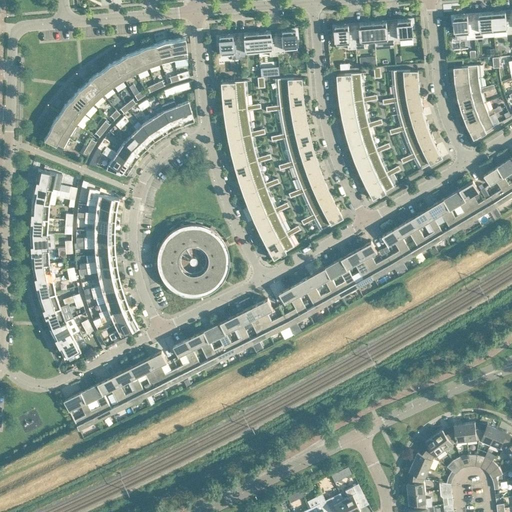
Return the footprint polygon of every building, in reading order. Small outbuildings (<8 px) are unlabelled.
[(511,33),(511,18),(511,10),(505,11),(505,9),(492,10),(494,30),(494,36),(506,35),(507,34),(511,33)] [(494,30),(492,10),(479,11),(479,13),(473,13),(476,38),(484,37),(483,31),(494,30)] [(476,38),(473,13),(468,14),(467,12),(452,13),(453,25),(455,25),(456,33),(467,32),(467,39),(476,38)] [(398,20),(392,20),(394,43),(401,42),(400,38),(413,37),(412,28),(415,28),(414,17),(398,18),(398,20)] [(394,45),(394,43),(392,20),(386,21),(386,19),(373,20),(375,40),(386,39),(386,46),(394,45)] [(375,40),(373,20),(360,21),(360,23),(354,23),(357,48),(365,47),(364,41),(375,40)] [(357,48),(354,23),(349,24),(348,22),(333,23),(334,35),(336,35),(337,43),(348,42),(348,49),(357,48)] [(281,30),(275,30),(277,53),(284,52),(283,48),(296,47),(296,38),(298,38),(297,27),(281,28),(281,30)] [(278,55),(277,53),(275,30),(270,31),(270,29),(256,30),(258,50),(269,49),(269,56),(278,55)] [(258,50),(256,30),(243,31),(243,33),(238,33),(240,56),(248,55),(248,51),(258,50)] [(240,56),(238,33),(232,34),(232,32),(216,33),(217,45),(219,45),(220,53),(231,52),(231,59),(240,58),(240,56)] [(175,39),(170,39),(174,60),(187,58),(185,36),(175,39)] [(174,60),(170,39),(165,40),(155,43),(162,63),(174,60)] [(162,63),(155,43),(145,46),(141,48),(149,68),(162,63)] [(149,68),(141,48),(136,50),(127,53),(137,73),(149,68)] [(137,73),(127,53),(119,59),(114,61),(125,79),(137,73)] [(125,79),(114,61),(109,63),(102,70),(114,86),(125,79)] [(478,64),(455,66),(456,71),(454,71),(455,81),(454,81),(479,77),(478,64)] [(419,77),(418,69),(394,69),(395,84),(419,83),(420,83),(420,82),(417,82),(417,78),(419,77)] [(114,86),(102,70),(93,75),(90,79),(103,95),(114,86)] [(177,73),(177,74),(179,79),(190,76),(188,70),(177,73)] [(361,72),(338,74),(339,79),(337,79),(338,88),(362,86),(361,72)] [(302,85),(301,77),(277,78),(278,92),(302,91),(303,91),(303,90),(301,90),(300,86),(302,85)] [(481,90),(480,87),(479,77),(454,81),(455,82),(457,81),(458,86),(456,86),(458,96),(457,96),(481,90)] [(103,95),(90,79),(86,82),(78,88),(94,104),(103,95)] [(162,79),(155,83),(158,88),(165,85),(162,79)] [(221,87),(221,96),(245,94),(244,80),(222,81),(222,87),(221,87)] [(190,87),(188,81),(179,84),(174,85),(169,88),(171,94),(176,92),(181,90),(190,87)] [(158,88),(155,83),(148,86),(151,91),(158,88)] [(420,90),(419,83),(395,84),(397,97),(397,99),(421,96),(422,96),(422,95),(419,95),(419,91),(420,90)] [(481,92),(488,90),(487,85),(480,87),(481,90),(457,96),(457,97),(459,96),(461,101),(459,101),(462,110),(461,110),(461,111),(484,102),(481,92)] [(363,96),(362,86),(338,88),(337,88),(337,89),(340,89),(340,94),(339,94),(340,103),(364,99),(363,96)] [(94,104),(78,88),(72,96),(69,100),(85,113),(94,104)] [(142,90),(135,94),(139,99),(145,94),(142,90)] [(303,99),(302,91),(278,92),(280,104),(280,107),(304,104),(304,103),(302,104),(301,99),(303,99)] [(246,105),(245,94),(221,96),(220,96),(221,97),(223,96),(223,101),(222,101),(223,110),(246,107),(246,105)] [(364,101),(371,100),(370,95),(363,96),(364,99),(340,103),(339,103),(342,103),(342,108),(341,108),(342,117),(366,112),(364,101)] [(423,103),(421,96),(397,99),(397,97),(390,98),(391,102),(398,101),(400,113),(424,108),(422,108),(421,103),(423,103)] [(133,97),(127,102),(131,107),(137,102),(133,97)] [(147,98),(143,101),(146,106),(151,103),(147,98)] [(183,123),(176,105),(173,99),(161,104),(164,109),(173,127),(183,123)] [(187,100),(176,105),(183,123),(193,119),(194,119),(188,99),(187,100)] [(85,113),(69,100),(65,103),(60,112),(77,124),(85,113)] [(146,106),(143,101),(138,104),(141,110),(146,106)] [(125,112),(129,108),(131,107),(127,102),(121,107),(125,112)] [(489,114),(488,111),(484,102),(461,111),(463,110),(465,115),(464,115),(467,124),(466,125),(467,125),(489,114)] [(247,109),(254,108),(253,104),(246,105),(246,107),(223,110),(222,110),(222,111),(224,111),(225,115),(223,115),(225,124),(248,120),(247,109)] [(305,112),(304,104),(280,107),(280,104),(273,105),(273,110),(280,109),(282,121),(306,117),(306,116),(304,117),(303,112),(305,112)] [(426,116),(424,108),(400,113),(404,125),(404,127),(415,124),(426,121),(424,116),(426,116)] [(490,116),(496,112),(494,108),(488,111),(489,114),(467,125),(469,124),(471,128),(469,129),(474,138),(494,125),(490,116)] [(120,113),(116,109),(111,114),(115,118),(120,113)] [(173,127),(164,109),(153,116),(163,133),(172,127),(173,127)] [(77,124),(60,112),(53,120),(51,124),(70,135),(77,124)] [(366,112),(342,117),(342,118),(344,117),(345,122),(344,122),(346,131),(369,124),(368,122),(366,112)] [(124,115),(119,119),(124,124),(128,120),(124,115)] [(154,139),(163,133),(153,116),(142,124),(154,139),(155,139),(154,139)] [(307,125),(306,117),(282,121),(284,132),(285,135),(308,130),(309,130),(309,129),(307,130),(306,125),(307,125)] [(106,119),(101,125),(105,129),(110,123),(106,119)] [(120,128),(124,124),(119,119),(115,124),(120,128)] [(250,131),(248,120),(225,124),(224,124),(224,125),(226,125),(227,129),(226,130),(227,138),(251,133),(250,131)] [(370,127),(376,125),(375,120),(368,122),(369,124),(346,131),(345,131),(345,132),(347,131),(349,136),(347,136),(350,145),(373,137),(370,127)] [(428,120),(426,121),(415,124),(404,127),(404,125),(397,127),(398,132),(405,130),(409,141),(414,152),(407,155),(410,160),(416,157),(422,168),(442,157),(439,152),(441,152),(437,145),(438,145),(437,144),(435,145),(433,141),(435,140),(432,133),(432,132),(430,133),(428,129),(430,128),(427,121),(428,121),(428,120)] [(63,147),(70,135),(51,124),(49,129),(44,138),(63,147)] [(154,139),(142,124),(132,133),(146,146),(154,139)] [(100,135),(105,129),(101,125),(96,131),(100,135)] [(251,136),(258,134),(257,129),(250,131),(251,133),(227,138),(227,139),(229,139),(230,143),(228,144),(230,152),(254,146),(251,136)] [(310,138),(308,130),(285,135),(284,132),(278,134),(279,139),(286,137),(288,149),(312,143),(312,142),(310,143),(309,138),(310,138)] [(138,154),(146,146),(132,133),(123,142),(139,154),(138,154)] [(104,137),(101,142),(106,146),(109,141),(104,137)] [(377,150),(376,147),(373,137),(350,145),(349,145),(349,146),(352,145),(353,149),(352,150),(355,158),(377,150)] [(91,138),(87,144),(92,147),(96,141),(91,138)] [(103,150),(106,146),(101,142),(97,147),(103,150)] [(138,155),(139,154),(123,142),(116,152),(132,163),(138,154),(138,155)] [(314,151),(312,143),(288,149),(292,160),(292,162),(315,156),(316,156),(316,155),(314,156),(312,151),(314,151)] [(88,154),(92,147),(87,144),(83,151),(88,154)] [(360,172),(382,162),(378,152),(384,149),(383,145),(376,147),(377,150),(355,158),(354,159),(356,158),(358,163),(357,163),(360,172)] [(256,157),(254,146),(230,152),(230,153),(232,152),(233,157),(232,157),(234,166),(257,159),(256,157)] [(126,172),(132,163),(116,152),(109,163),(108,163),(109,164),(106,169),(121,175),(122,171),(126,173),(126,172)] [(258,162),(264,160),(263,155),(256,157),(257,159),(234,166),(233,166),(233,167),(236,166),(237,171),(235,171),(238,180),(261,172),(258,162)] [(511,155),(497,165),(504,176),(511,170),(511,181),(509,184),(511,188),(511,155)] [(318,163),(315,156),(292,162),(292,160),(285,162),(286,167),(293,165),(297,176),(320,168),(318,168),(316,164),(318,163)] [(388,174),(386,171),(382,162),(360,172),(360,173),(362,172),(364,176),(362,177),(366,185),(388,174)] [(511,195),(511,188),(509,184),(504,176),(497,165),(484,173),(491,184),(496,180),(502,188),(490,196),(496,206),(511,195)] [(38,169),(35,181),(36,184),(36,185),(52,188),(57,189),(58,189),(60,183),(62,173),(56,172),(38,168),(38,169)] [(323,176),(320,168),(297,176),(301,187),(302,189),(325,181),(325,180),(323,181),(321,176),(323,176)] [(389,176),(395,172),(393,168),(386,171),(388,174),(366,185),(366,186),(368,185),(370,189),(369,190),(374,198),(394,185),(389,176)] [(265,185),(264,182),(261,172),(238,180),(237,180),(240,180),(241,184),(240,185),(242,193),(265,185)] [(414,184),(420,179),(417,175),(411,180),(414,184)] [(266,187),(272,184),(271,180),(264,182),(265,185),(242,193),(242,194),(244,193),(246,198),(244,198),(247,206),(270,197),(266,187)] [(473,180),(460,188),(477,217),(496,206),(490,196),(478,202),(474,194),(479,191),(473,180)] [(328,188),(325,181),(302,189),(301,187),(295,190),(297,194),(303,192),(308,202),(330,193),(331,193),(330,192),(328,193),(326,189),(328,188)] [(31,200),(49,203),(54,203),(56,195),(57,189),(52,188),(36,185),(34,188),(31,200)] [(115,203),(117,197),(99,194),(100,190),(89,188),(87,197),(97,199),(96,205),(116,208),(116,205),(115,203)] [(477,217),(460,188),(444,198),(450,208),(459,203),(464,211),(455,216),(461,227),(477,217)] [(334,200),(330,193),(308,202),(313,213),(315,215),(336,205),(337,204),(336,204),(334,205),(332,201),(334,200)] [(253,220),(275,210),(274,207),(270,197),(247,206),(247,207),(249,206),(251,211),(250,211),(253,220)] [(450,208),(444,198),(428,207),(434,218),(442,213),(450,227),(443,232),(445,236),(461,227),(455,216),(450,208)] [(49,203),(31,200),(30,213),(33,213),(33,216),(31,216),(31,217),(48,218),(49,203)] [(497,212),(509,205),(506,200),(494,207),(497,212)] [(259,232),(281,222),(276,212),(282,209),(280,204),(274,207),(275,210),(253,220),(252,220),(253,220),(255,219),(257,224),(255,224),(259,232)] [(114,212),(115,211),(116,208),(96,205),(95,212),(85,211),(85,212),(85,216),(113,219),(114,212)] [(340,212),(336,205),(315,215),(313,213),(307,216),(309,221),(316,217),(322,228),(341,217),(339,212),(340,212)] [(445,236),(443,232),(434,218),(428,207),(412,217),(418,227),(428,221),(434,231),(424,237),(429,246),(445,236)] [(113,225),(113,219),(85,216),(84,222),(94,222),(94,229),(115,230),(114,230),(114,227),(113,225)] [(29,232),(29,233),(47,233),(47,232),(48,218),(31,217),(32,217),(30,220),(29,232)] [(429,246),(424,237),(418,227),(412,217),(396,226),(402,237),(410,232),(418,246),(411,251),(413,255),(429,246)] [(221,237),(220,235),(218,233),(217,232),(215,231),(214,230),(215,228),(215,227),(211,224),(209,227),(208,226),(206,225),(204,225),(202,224),(200,224),(198,223),(196,223),(195,223),(195,221),(195,220),(189,220),(189,221),(190,223),(187,223),(185,224),(182,225),(178,226),(177,226),(175,228),(174,226),(173,225),(169,228),(169,229),(171,230),(169,231),(168,233),(166,235),(165,236),(163,239),(162,240),(161,242),(159,241),(158,241),(156,246),(157,246),(159,247),(158,248),(158,250),(157,253),(157,255),(157,256),(157,258),(157,260),(157,262),(154,262),(155,268),(158,267),(158,269),(159,271),(160,273),(161,275),(162,277),(163,278),(164,280),(164,281),(162,283),(166,287),(168,285),(169,286),(171,287),(172,289),(174,289),(176,291),(177,291),(180,292),(181,293),(180,296),(185,297),(186,294),(187,294),(190,295),(193,295),(195,295),(197,295),(199,294),(201,294),(202,297),(207,295),(206,292),(208,292),(209,291),(211,290),(213,289),(214,288),(216,286),(217,285),(219,284),(221,286),(224,282),(222,280),(223,278),(224,277),(225,275),(226,273),(226,272),(227,270),(228,268),(228,266),(231,266),(232,261),(229,261),(229,259),(229,257),(229,255),(228,253),(228,251),(227,249),(227,247),(226,246),(229,244),(227,240),(224,241),(223,240),(222,238),(221,237)] [(287,234),(286,231),(281,222),(259,232),(259,233),(261,232),(263,236),(262,237),(266,245),(287,234)] [(402,237),(396,226),(383,234),(389,245),(395,241),(400,249),(388,256),(394,267),(413,255),(411,251),(402,237)] [(288,236),(294,232),(292,228),(286,231),(287,234),(266,245),(265,245),(265,246),(267,245),(270,249),(268,250),(273,258),(293,246),(288,236)] [(113,235),(114,233),(114,230),(115,230),(94,229),(94,236),(84,237),(84,242),(113,241),(113,235)] [(29,233),(30,246),(32,248),(32,249),(48,247),(55,247),(54,232),(47,233),(29,233)] [(113,248),(113,241),(84,242),(84,247),(94,247),(95,254),(115,252),(115,250),(113,248)] [(371,241),(358,248),(374,278),(394,267),(388,256),(376,263),(372,255),(378,251),(371,241)] [(49,262),(48,247),(32,249),(33,249),(33,252),(30,252),(31,265),(49,262)] [(374,278),(358,248),(342,257),(348,268),(356,264),(364,278),(356,282),(358,287),(374,278)] [(114,257),(115,255),(115,252),(95,254),(96,261),(86,262),(86,263),(87,267),(115,263),(114,257)] [(358,287),(356,282),(348,268),(342,257),(326,266),(332,277),(341,272),(346,280),(336,285),(342,296),(358,287)] [(49,262),(31,265),(34,278),(36,280),(36,281),(52,277),(49,263),(49,262)] [(116,270),(115,263),(87,267),(87,273),(97,271),(99,278),(119,274),(118,274),(118,271),(116,270)] [(342,296),(336,285),(332,277),(326,266),(309,275),(315,286),(326,280),(331,290),(321,296),(326,305),(342,296)] [(118,279),(119,277),(118,274),(119,274),(99,278),(100,285),(91,287),(92,292),(119,285),(118,279)] [(315,286),(309,275),(293,284),(299,295),(307,291),(315,305),(307,309),(310,314),(326,305),(321,296),(315,286)] [(36,284),(35,284),(38,296),(38,297),(56,292),(55,291),(55,292),(52,277),(36,281),(36,284)] [(310,314),(307,309),(299,295),(293,284),(279,292),(285,303),(291,299),(296,307),(284,314),(290,325),(310,314)] [(122,291),(119,285),(92,292),(93,297),(103,295),(105,301),(125,295),(124,295),(123,293),(122,291)] [(360,298),(368,293),(365,288),(358,293),(360,298)] [(56,292),(38,297),(42,309),(43,309),(45,311),(45,312),(60,306),(55,292),(56,292)] [(72,295),(75,301),(81,298),(79,293),(72,295)] [(125,300),(125,298),(124,296),(125,295),(105,301),(108,308),(98,312),(100,316),(127,306),(125,300)] [(83,304),(81,298),(75,301),(77,307),(83,304)] [(268,298),(254,304),(269,335),(290,325),(284,314),(272,320),(267,312),(274,309),(268,298)] [(269,335),(254,304),(238,313),(243,324),(251,320),(258,335),(250,339),(253,343),(269,335)] [(65,320),(60,306),(45,312),(47,311),(48,314),(44,315),(49,327),(66,320),(65,320)] [(130,312),(127,306),(100,316),(93,320),(95,324),(112,318),(115,325),(133,315),(132,313),(130,312)] [(243,324),(238,313),(221,321),(226,332),(237,327),(242,337),(231,342),(236,352),(253,343),(250,339),(243,324)] [(134,320),(134,318),(133,316),(133,315),(115,325),(117,330),(109,334),(111,339),(112,339),(123,333),(137,326),(134,320)] [(81,322),(84,327),(90,324),(87,318),(81,322)] [(66,320),(49,327),(49,328),(55,339),(58,337),(59,340),(58,341),(72,333),(65,320),(66,320)] [(236,352),(231,342),(226,332),(221,321),(204,329),(210,340),(219,336),(224,344),(214,349),(219,360),(236,352)] [(93,329),(90,324),(84,327),(87,333),(93,329)] [(219,360),(214,349),(210,340),(204,329),(188,338),(193,349),(201,345),(208,359),(200,363),(203,368),(219,360)] [(79,347),(72,333),(58,341),(59,340),(61,343),(58,345),(64,356),(63,356),(64,356),(66,355),(69,360),(79,355),(76,350),(80,348),(80,347),(79,347)] [(125,336),(123,333),(112,339),(113,342),(125,336)] [(203,368),(200,363),(193,349),(188,338),(174,344),(179,356),(185,353),(189,361),(178,367),(183,378),(203,368)] [(162,350),(148,357),(163,388),(183,378),(178,367),(166,373),(162,364),(168,361),(162,350)] [(163,388),(148,357),(132,365),(137,376),(145,372),(152,387),(144,391),(147,396),(163,388)] [(147,396),(144,391),(137,376),(132,365),(115,374),(121,385),(131,379),(136,389),(125,395),(130,404),(147,396)] [(130,404),(125,395),(121,385),(115,374),(98,382),(104,393),(112,389),(119,404),(111,408),(114,412),(130,404)] [(104,393),(98,382),(82,390),(87,401),(97,397),(101,405),(91,410),(97,421),(114,412),(111,408),(104,393)] [(97,421),(91,410),(87,401),(82,390),(65,399),(70,410),(81,404),(86,414),(75,420),(80,429),(97,421)] [(479,437),(481,423),(475,422),(475,421),(465,422),(467,439),(479,437)] [(467,439),(465,422),(454,423),(454,424),(449,427),(454,441),(467,439)] [(491,442),(497,426),(487,422),(487,423),(481,423),(479,437),(491,442)] [(507,430),(497,426),(491,442),(502,447),(511,435),(506,431),(507,430)] [(454,441),(449,427),(443,429),(443,428),(434,434),(444,448),(454,441)] [(444,448),(434,434),(426,441),(423,446),(434,455),(444,448)] [(511,435),(502,447),(510,457),(511,455),(511,435)] [(429,467),(434,455),(423,446),(419,451),(418,450),(414,460),(429,467)] [(470,465),(468,453),(460,455),(465,466),(470,465)] [(475,465),(477,456),(477,453),(468,453),(470,465),(475,465)] [(465,466),(460,455),(453,460),(460,469),(465,466)] [(486,469),(493,460),(485,455),(484,458),(481,466),(486,469)] [(481,466),(484,458),(477,456),(475,465),(481,466)] [(424,478),(429,467),(414,460),(409,470),(410,470),(409,476),(424,478)] [(460,469),(453,460),(447,465),(452,470),(456,473),(460,469)] [(490,473),(499,466),(493,460),(486,469),(490,473)] [(503,473),(499,466),(490,473),(492,478),(497,475),(503,473)] [(425,491),(424,478),(409,476),(408,482),(407,482),(408,492),(425,491)] [(451,488),(451,483),(446,482),(439,481),(439,489),(451,488)] [(354,511),(360,509),(359,508),(355,500),(364,495),(358,483),(345,490),(348,496),(343,498),(349,511),(354,511)] [(452,496),(451,488),(439,489),(440,496),(442,497),(452,496)] [(426,497),(425,491),(408,492),(409,503),(411,503),(411,508),(427,506),(433,505),(433,497),(426,497)] [(349,511),(343,498),(338,501),(334,493),(332,492),(330,492),(327,494),(329,497),(325,499),(331,511),(332,511),(337,510),(337,511),(349,511)] [(331,511),(325,499),(323,495),(317,498),(319,502),(310,507),(312,511),(331,511)] [(287,502),(291,511),(298,511),(305,509),(300,497),(287,502)]
